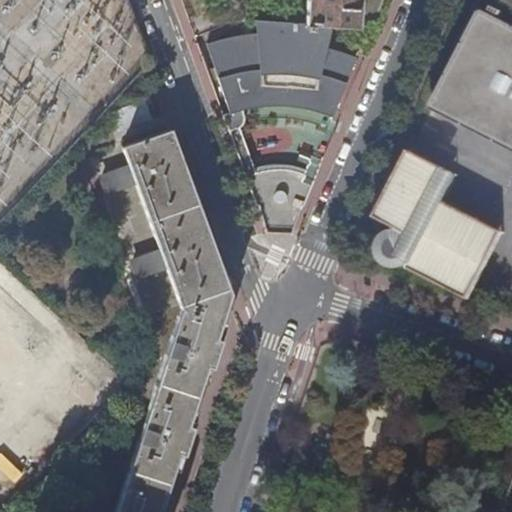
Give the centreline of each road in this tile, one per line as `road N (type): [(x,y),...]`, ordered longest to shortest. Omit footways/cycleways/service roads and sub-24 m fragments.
road 1 (residential): [(150,0),(247,270),(259,293),(294,303)]
road 2 (residential): [(421,0),(294,303)]
road 3 (residential): [(294,303),(338,305),(511,362)]
road 4 (residential): [(294,303),(227,511)]
